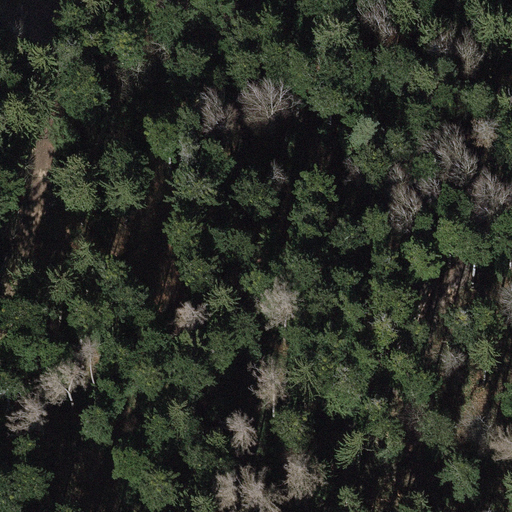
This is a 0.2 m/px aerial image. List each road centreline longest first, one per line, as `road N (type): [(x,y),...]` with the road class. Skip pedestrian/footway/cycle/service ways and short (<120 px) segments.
road 1 (track): [(332,511),(377,395),(457,291)]
road 2 (track): [(0,353),(43,192)]
